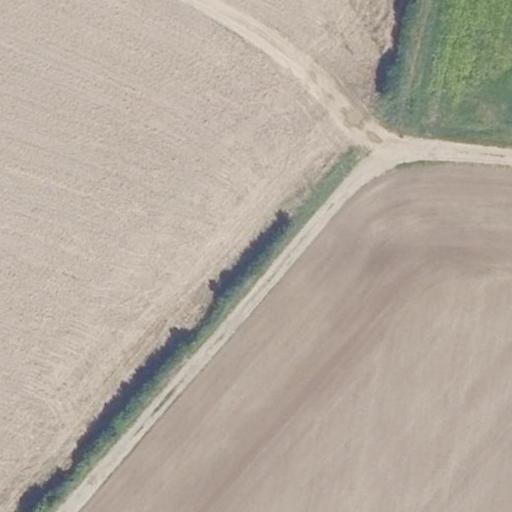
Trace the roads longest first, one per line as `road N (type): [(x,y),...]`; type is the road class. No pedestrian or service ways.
road 1 (track): [(402,144),(80,511)]
road 2 (track): [(202,0),(283,34),(402,144)]
road 3 (track): [(402,144),(438,0)]
